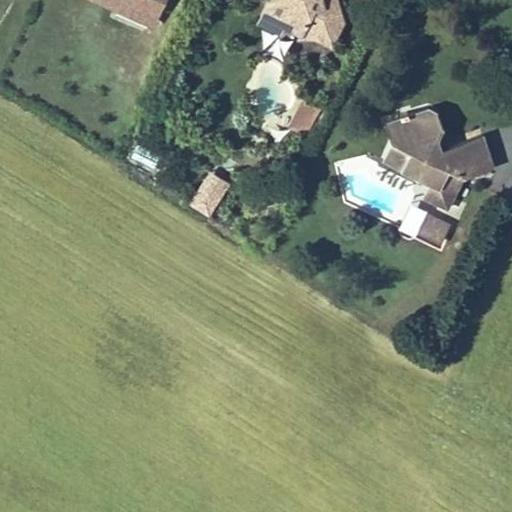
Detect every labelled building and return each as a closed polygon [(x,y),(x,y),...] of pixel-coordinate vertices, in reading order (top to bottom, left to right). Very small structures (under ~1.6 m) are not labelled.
[(123,0),(124,0),(156,15),(163,0),(98,0),(119,10),(123,0)] [(156,15),(124,0),(123,0),(119,10),(150,26),(156,15)] [(290,0),(272,0),(264,16),(290,30),(295,20),(284,14),(290,0)] [(290,0),(284,14),(295,20),(313,29),(317,23),(329,30),(329,34),(346,43),(361,14),(353,0),(290,0)] [(317,23),(313,29),(308,39),(329,34),(329,30),(317,23)] [(323,111),(330,96),(316,90),(309,104),(323,111)] [(431,100),(385,116),(392,136),(413,147),(404,166),(430,179),(424,192),(448,203),(464,172),(497,164),(488,131),(457,139),(444,142),(440,127),(450,112),(448,105),(431,100)] [(318,121),(323,111),(309,104),(305,115),(318,121)] [(457,139),(450,112),(440,127),(444,142),(457,139)] [(413,147),(392,136),(383,155),(404,166),(413,147)] [(233,185),(210,171),(205,179),(228,193),(233,185)] [(216,211),(228,193),(205,179),(194,197),(216,211)] [(444,213),(426,204),(417,222),(435,231),(444,213)]
